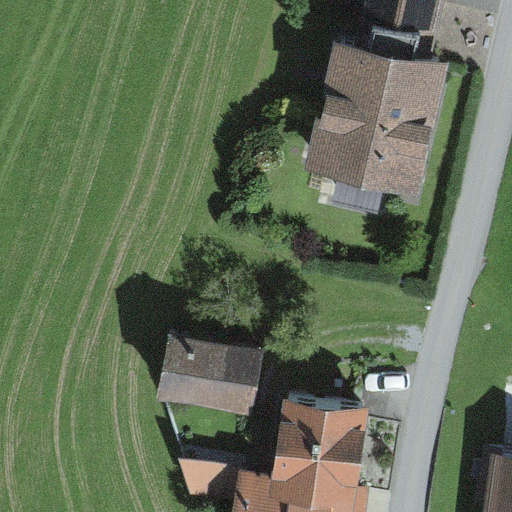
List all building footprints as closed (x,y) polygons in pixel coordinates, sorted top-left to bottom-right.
[(444,0),(361,0),(358,19),(439,32),(444,0)] [(439,57),(319,33),(292,164),(413,188),(439,57)] [(253,348),(152,330),(140,394),(242,412),(253,348)] [(282,353),(280,385),(318,389),(320,357),(282,353)] [(197,509),(209,511),(348,511),(364,410),(269,393),(257,470),(172,457),(197,509)] [(511,511),(511,453),(484,449),(473,511),(511,511)]
